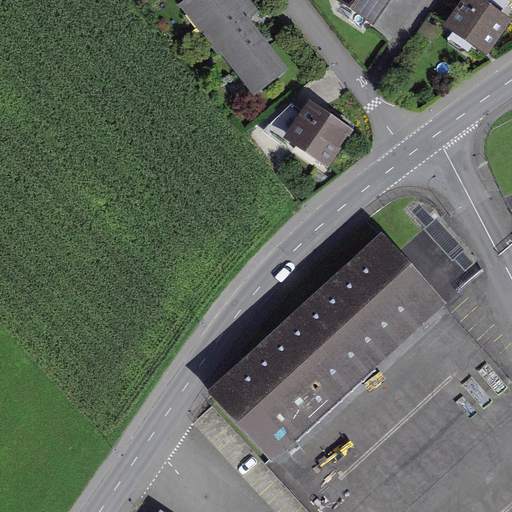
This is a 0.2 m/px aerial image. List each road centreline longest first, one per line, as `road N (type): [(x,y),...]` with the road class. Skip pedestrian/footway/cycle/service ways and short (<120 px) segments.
road 1 (tertiary): [(407,156),(319,226),(236,314),(99,511)]
road 2 (residential): [(407,156),(300,0)]
road 3 (tertiary): [(511,79),(407,156)]
